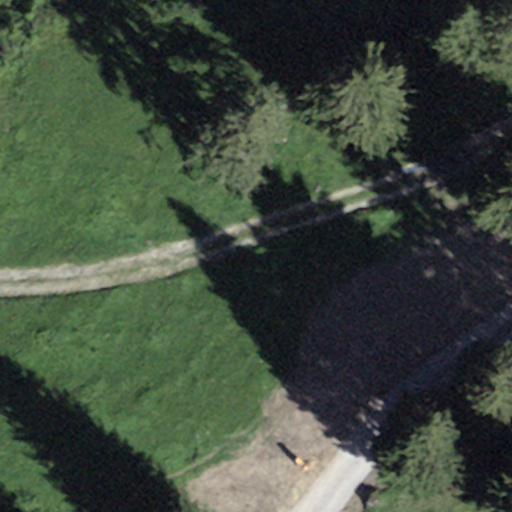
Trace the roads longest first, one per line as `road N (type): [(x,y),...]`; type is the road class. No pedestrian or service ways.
road 1 (track): [(511,139),(437,176),(240,241),(150,266),(0,285)]
road 2 (track): [(511,314),(388,405),(310,511)]
